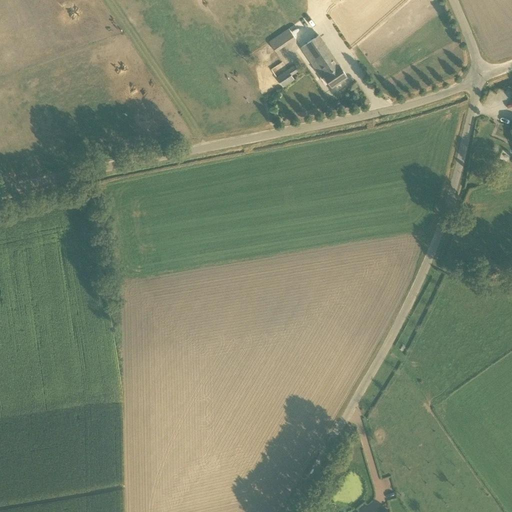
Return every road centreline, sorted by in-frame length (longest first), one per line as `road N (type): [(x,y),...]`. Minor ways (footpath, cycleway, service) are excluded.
road 1 (unclassified): [(0,186),(386,106),(479,78)]
road 2 (unclassified): [(289,511),(434,238),(479,78)]
